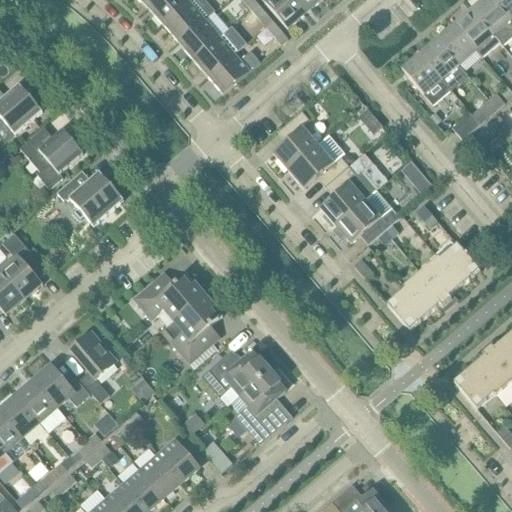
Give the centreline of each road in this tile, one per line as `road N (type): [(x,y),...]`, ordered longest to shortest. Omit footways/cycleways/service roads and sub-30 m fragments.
road 1 (unclassified): [(177,210),(344,402)]
road 2 (residential): [(0,359),(177,210)]
road 3 (unclassified): [(0,32),(59,73),(160,190)]
road 4 (residential): [(480,204),(339,38)]
road 5 (residential): [(219,141),(91,0)]
road 6 (residential): [(337,280),(219,141)]
road 7 (residential): [(205,511),(237,496),(344,402)]
road 8 (residential): [(219,141),(339,38)]
